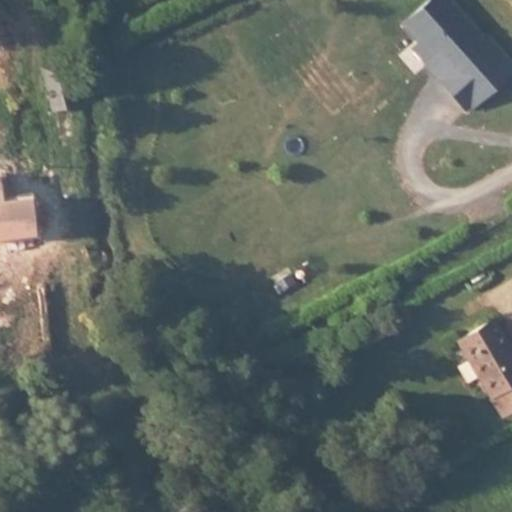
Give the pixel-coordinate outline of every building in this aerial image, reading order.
[(448,0),(435,0),(402,27),(468,111),(510,78),(448,0)] [(69,11),(45,15),(61,92),(84,88),(69,11)] [(0,185),(35,181),(29,146),(1,149),(0,141),(0,185)] [(511,352),(496,325),(464,342),(505,420),(511,416),(511,352)] [(168,342),(146,361),(180,399),(202,380),(168,342)] [(180,399),(146,361),(133,373),(167,411),(180,399)]
